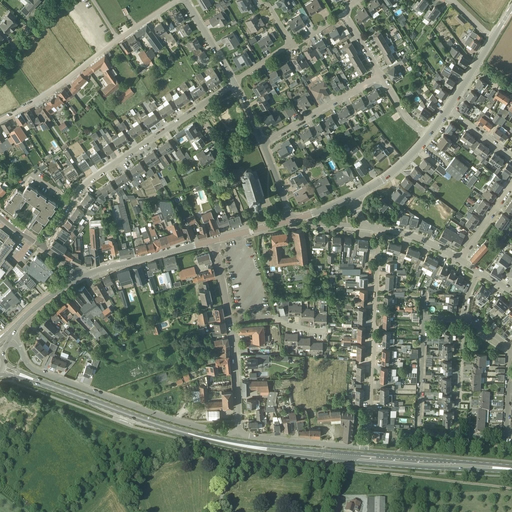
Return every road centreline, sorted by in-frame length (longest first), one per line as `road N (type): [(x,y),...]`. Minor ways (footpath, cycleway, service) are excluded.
road 1 (primary): [(346,457),(199,437),(34,380)]
road 2 (residential): [(238,434),(43,374),(10,337)]
road 3 (residential): [(365,448),(378,229)]
road 4 (track): [(511,489),(344,466)]
road 5 (primary): [(511,469),(346,457)]
road 6 (residential): [(68,204),(102,170),(194,111)]
road 7 (residential): [(0,120),(116,39)]
road 8 (tertiary): [(81,277),(213,241)]
road 9 (residential): [(262,142),(381,76)]
road 10 (unclassified): [(365,448),(238,434)]
